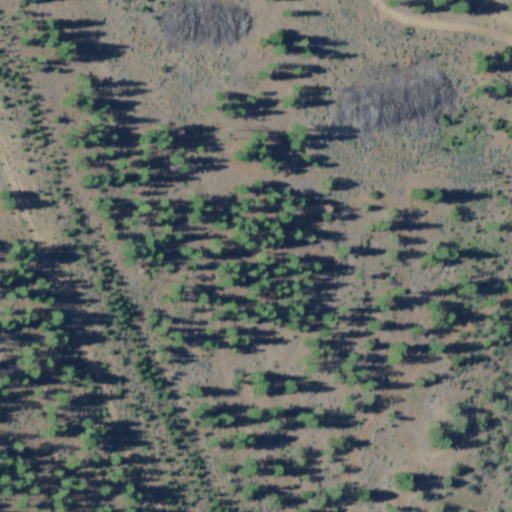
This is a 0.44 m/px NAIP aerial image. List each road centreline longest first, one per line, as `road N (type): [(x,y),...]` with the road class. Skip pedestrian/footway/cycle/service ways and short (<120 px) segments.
road 1 (track): [(169,511),(0,117)]
road 2 (track): [(370,0),(406,23),(511,41)]
